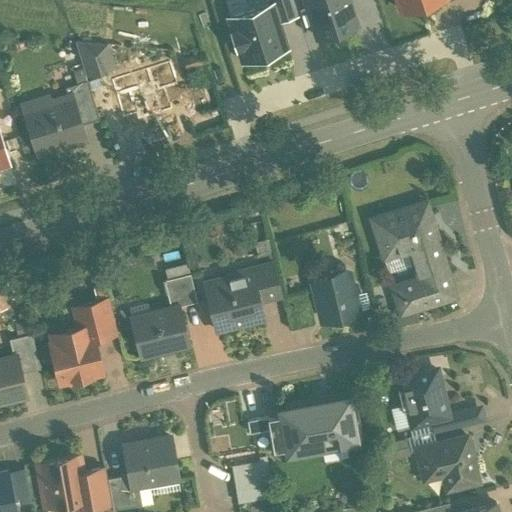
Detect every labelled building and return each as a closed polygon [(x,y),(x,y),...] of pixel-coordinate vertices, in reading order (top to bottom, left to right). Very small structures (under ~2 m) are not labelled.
[(293,0),(268,0),(269,2),(272,1),(278,19),(297,13),(293,0)] [(355,24),(347,0),(305,0),(317,36),(355,24)] [(397,0),(401,9),(428,0),(397,0)] [(228,16),(242,60),(286,46),(278,19),(272,1),(269,2),(228,16)] [(106,42),(75,39),(85,72),(112,64),(106,42)] [(128,70),(108,76),(112,92),(133,86),(128,70)] [(112,92),(122,124),(173,108),(163,77),(133,86),(112,92)] [(87,79),(65,86),(68,96),(69,96),(78,123),(99,117),(87,79)] [(68,96),(26,109),(39,150),(54,146),(53,144),(82,135),(78,123),(69,96),(68,96)] [(426,201),(372,217),(384,255),(410,247),(421,282),(448,273),(438,239),(426,201)] [(273,260),(249,266),(249,269),(252,269),(257,292),(265,290),(266,295),(281,291),(273,260)] [(249,269),(204,281),(216,327),(263,315),(257,292),(252,269),(249,269)] [(343,278),(331,270),(326,277),(313,280),(322,319),(358,310),(354,293),(357,288),(355,283),(351,280),(350,276),(343,278)] [(190,271),(176,275),(183,302),(196,299),(190,271)] [(448,273),(421,282),(427,303),(454,294),(448,273)] [(176,275),(164,278),(170,304),(178,302),(178,304),(183,302),(176,275)] [(412,278),(393,284),(401,311),(427,303),(421,282),(414,284),(412,278)] [(0,298),(0,316),(23,310),(18,293),(0,298)] [(109,296),(74,305),(79,325),(82,340),(92,337),(118,331),(109,296)] [(308,299),(285,304),(290,327),(313,321),(308,299)] [(170,304),(149,310),(150,314),(133,319),(141,353),(174,345),(174,346),(188,342),(178,304),(178,302),(170,304)] [(79,325),(65,328),(67,337),(52,341),(54,352),(53,353),(57,369),(58,368),(61,380),(71,377),(71,379),(91,375),(91,373),(101,370),(97,357),(99,357),(98,355),(97,356),(94,346),(96,346),(96,344),(94,345),(92,337),(82,340),(79,325)] [(31,331),(9,337),(13,354),(14,354),(19,372),(40,366),(31,331)] [(13,354),(0,357),(0,397),(24,392),(19,372),(14,354),(13,354)] [(436,367),(401,376),(412,422),(429,418),(449,414),(449,413),(444,392),(443,393),(436,367)] [(350,391),(276,405),(283,446),(319,439),(321,447),(359,441),(350,391)] [(449,414),(429,418),(433,430),(464,422),(460,410),(449,413),(449,414)] [(155,439),(125,444),(125,442),(123,442),(131,484),(138,483),(178,476),(170,434),(155,437),(155,439)] [(467,434),(416,446),(421,467),(441,462),(447,487),(478,480),(467,434)] [(404,437),(377,444),(380,458),(407,451),(404,437)] [(79,453),(37,460),(45,503),(76,498),(86,496),(82,470),(79,453)] [(266,457),(231,463),(235,488),(271,481),(266,457)] [(105,465),(82,470),(86,496),(76,498),(77,507),(112,501),(107,476),(105,465)] [(7,469),(0,470),(0,506),(14,503),(7,469)] [(133,490),(126,491),(123,473),(107,476),(112,501),(113,507),(141,502),(138,483),(131,484),(133,490)] [(28,484),(15,487),(19,502),(31,500),(28,484)] [(447,511),(444,501),(411,510),(412,511),(447,511)] [(496,511),(494,502),(454,511),(496,511)]
